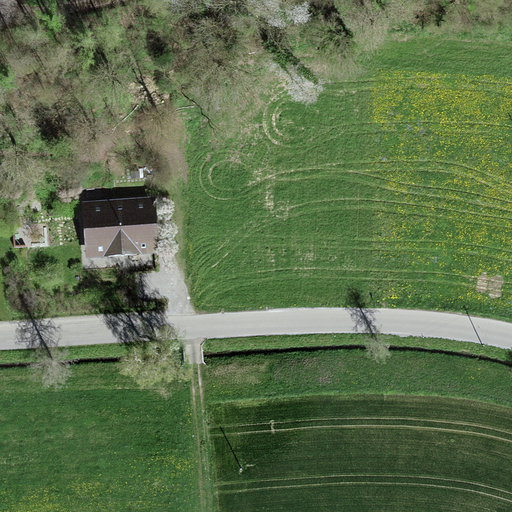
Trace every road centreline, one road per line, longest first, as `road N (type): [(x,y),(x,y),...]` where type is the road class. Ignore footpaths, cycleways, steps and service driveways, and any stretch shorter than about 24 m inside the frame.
road 1 (unclassified): [(190,331),(434,319),(511,337)]
road 2 (residential): [(0,341),(190,331)]
road 3 (track): [(190,331),(205,511)]
